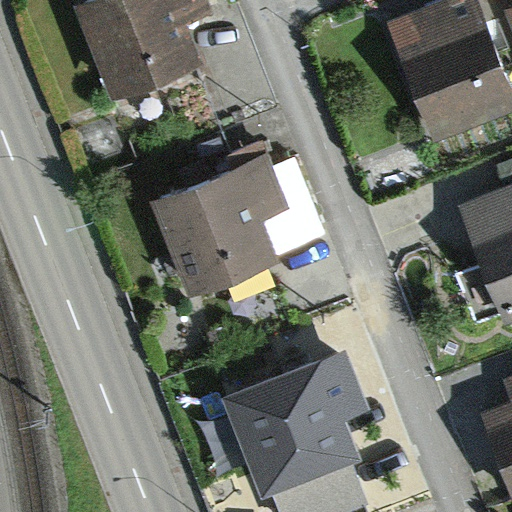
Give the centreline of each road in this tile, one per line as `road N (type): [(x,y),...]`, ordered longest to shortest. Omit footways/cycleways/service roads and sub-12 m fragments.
road 1 (residential): [(451,511),(258,0)]
road 2 (secondary): [(155,511),(0,112)]
